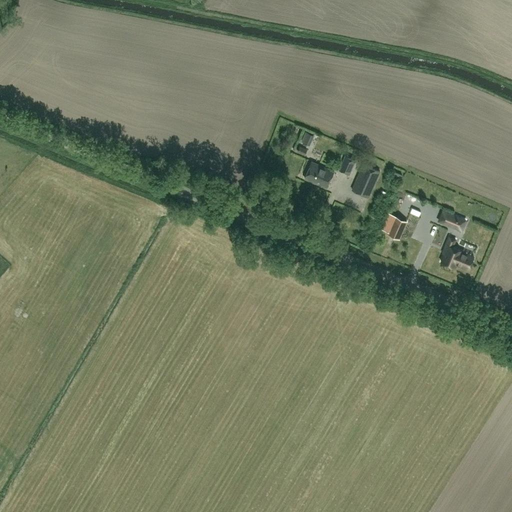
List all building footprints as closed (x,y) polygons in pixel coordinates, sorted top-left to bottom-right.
[(307,149),(300,146),(297,152),(305,155),(307,149)] [(356,160),(346,156),(340,169),(350,174),(356,160)] [(327,187),(334,171),(312,161),(305,178),(327,187)] [(380,171),(364,164),(353,189),(369,197),(380,171)] [(439,220),(447,224),(461,230),(466,220),(452,214),(443,211),(439,220)] [(407,221),(389,214),(383,229),(389,231),(389,233),(399,238),(407,221)] [(469,269),(475,256),(463,251),(463,250),(453,246),(456,239),(450,236),(446,247),(447,247),(442,262),(455,267),(457,264),(469,269)]
